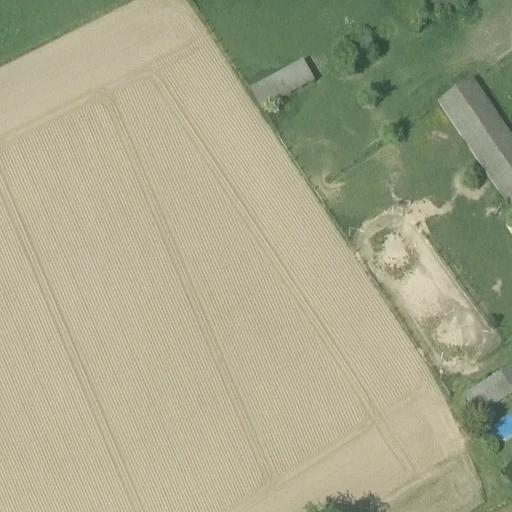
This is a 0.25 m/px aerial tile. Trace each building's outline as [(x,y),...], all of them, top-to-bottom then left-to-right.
[(438,0),(422,8),(429,22),(471,0),(438,0)] [(339,52),(346,66),(375,51),(368,38),(339,52)] [(250,90),(260,111),(315,84),(304,62),(250,90)] [(511,214),(511,141),(473,83),(439,106),(511,214)] [(511,370),(464,400),(477,420),(511,398),(511,370)]
